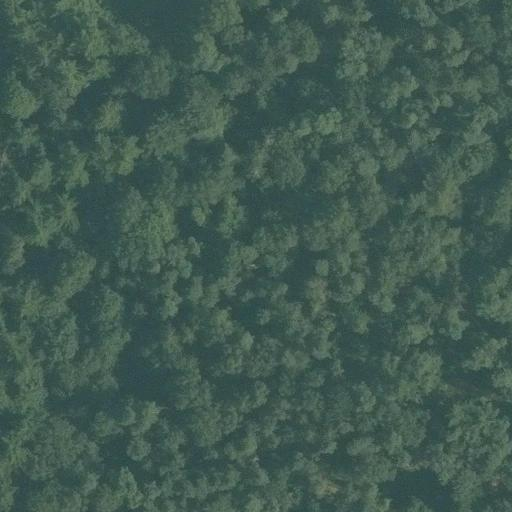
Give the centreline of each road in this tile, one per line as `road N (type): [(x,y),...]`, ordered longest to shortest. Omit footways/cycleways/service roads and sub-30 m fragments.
road 1 (track): [(357,219),(264,93),(202,34),(184,33)]
road 2 (track): [(511,358),(357,219)]
road 3 (track): [(184,33),(131,167)]
road 4 (track): [(131,167),(87,282)]
